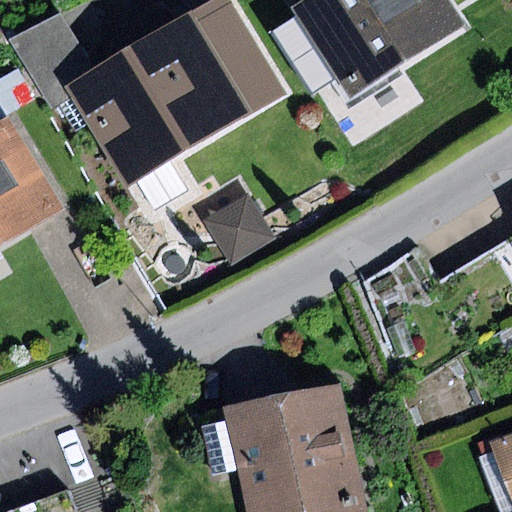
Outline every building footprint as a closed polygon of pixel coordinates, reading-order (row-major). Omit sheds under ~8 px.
[(230,0),(213,0),(67,89),(128,189),(287,94),(230,0)] [(290,0),(351,98),(466,27),(448,0),(290,0)] [(0,250),(66,212),(11,118),(0,124),(0,250)] [(250,195),(205,221),(231,265),(276,238),(250,195)] [(367,511),(343,385),(227,408),(228,412),(240,473),(248,511),(367,511)] [(240,473),(228,412),(198,418),(211,479),(240,473)] [(511,435),(492,443),(511,494),(511,435)] [(72,511),(67,497),(21,511),(72,511)]
